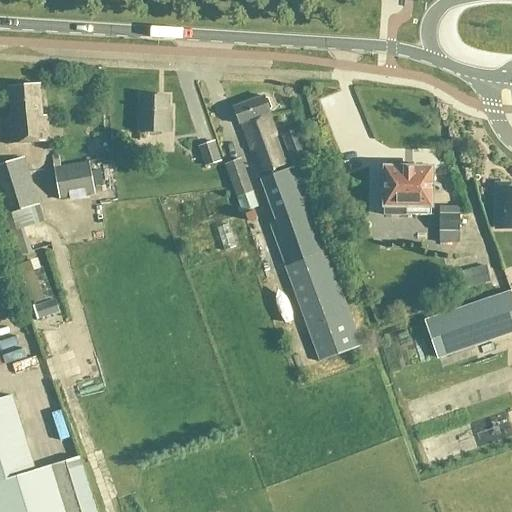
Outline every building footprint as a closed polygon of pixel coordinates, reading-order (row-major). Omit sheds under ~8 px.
[(8,121),(3,122),(5,148),(48,144),(45,118),(40,119),(37,87),(5,90),(8,121)] [(137,99),(137,135),(167,135),(168,110),(165,110),(165,100),(137,99)] [(262,99),(231,111),(237,128),(238,128),(256,178),(283,168),(265,118),(267,117),(265,113),(268,112),(269,109),(266,101),(262,99)] [(295,133),(280,139),(289,166),(304,160),(295,133)] [(211,145),(196,150),(202,169),(217,164),(211,145)] [(21,161),(0,167),(0,218),(36,207),(21,161)] [(255,210),(249,195),(237,163),(223,168),(234,200),(240,216),(255,210)] [(86,165),(51,171),(57,203),(92,196),(86,165)] [(382,170),(381,209),(381,217),(404,218),(428,218),(429,171),(398,170),(397,168),(387,168),(385,170),(382,170)] [(311,201),(305,202),(294,169),(258,182),(273,225),(267,227),(316,364),(358,349),(314,226),(320,224),(311,201)] [(511,194),(507,194),(507,189),(504,187),(496,187),(493,189),(493,231),(511,231),(511,194)] [(457,219),(436,219),(436,247),(458,247),(457,219)] [(219,230),(229,254),(238,250),(229,226),(219,230)] [(454,275),(459,292),(489,284),(485,267),(454,275)] [(0,288),(0,321),(9,319),(0,288)] [(511,308),(507,294),(424,323),(437,361),(511,334),(511,308)] [(190,342),(95,375),(122,451),(216,417),(190,342)] [(0,400),(0,511),(77,511),(63,464),(32,473),(9,398),(0,400)]
